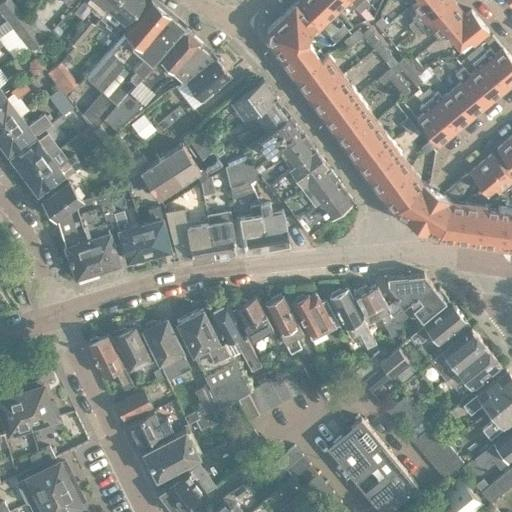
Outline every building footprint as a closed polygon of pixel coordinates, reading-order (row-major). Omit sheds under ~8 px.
[(27,18),(13,0),(1,0),(0,1),(0,9),(15,28),(27,18)] [(101,15),(113,0),(98,0),(100,1),(93,9),(101,15)] [(113,0),(101,15),(107,20),(104,23),(115,32),(141,0),(113,0)] [(141,74),(159,53),(183,25),(153,0),(147,0),(123,30),(109,46),(141,74)] [(296,0),(295,2),(315,23),(314,24),(317,27),(335,10),(325,0),(296,0)] [(325,0),(335,10),(343,3),(350,10),(353,7),(358,11),(362,7),(356,0),(325,0)] [(408,25),(412,30),(429,16),(430,17),(439,10),(437,7),(445,0),(446,2),(448,0),(416,0),(412,4),(418,11),(411,16),(414,20),(408,25)] [(430,17),(429,16),(412,30),(416,36),(423,30),(426,33),(432,28),(438,36),(446,29),(446,28),(464,13),(453,0),(448,0),(446,2),(445,0),(437,7),(439,10),(430,17)] [(294,75),(309,95),(341,71),(326,51),(320,55),(307,38),(306,31),(314,24),(315,23),(295,2),(294,1),(266,28),(265,36),(289,67),(295,74),(294,75)] [(488,29),(470,8),(464,13),(446,28),(446,29),(459,44),(468,37),(472,42),(488,29)] [(34,11),(27,18),(15,28),(30,48),(43,38),(51,29),(34,11)] [(95,22),(88,15),(67,37),(74,44),(95,22)] [(380,30),(385,25),(380,18),(374,23),(380,30)] [(345,30),(340,24),(328,36),(333,41),(345,30)] [(183,25),(159,53),(183,75),(185,76),(213,54),(200,43),(202,41),(183,25)] [(360,33),(366,40),(372,35),(367,28),(360,33)] [(361,36),(356,29),(342,40),(347,47),(361,36)] [(468,37),(459,44),(462,51),(472,42),(468,37)] [(373,49),(380,43),(375,38),(368,43),(373,49)] [(385,50),(380,43),(373,49),(378,55),(385,50)] [(504,82),(507,86),(511,82),(511,57),(502,46),(494,53),(489,47),(485,50),(479,43),(474,48),(489,65),(488,66),(495,74),(497,72),(505,81),(504,82)] [(109,46),(87,72),(106,88),(83,115),(94,129),(103,118),(109,110),(136,80),(141,74),(109,46)] [(468,74),(490,101),(507,86),(504,82),(505,81),(497,72),(495,74),(488,66),(489,65),(474,48),(465,55),(476,67),(468,74)] [(390,56),(385,50),(378,55),(383,61),(390,56)] [(214,53),(213,54),(185,76),(184,77),(198,94),(188,101),(193,106),(199,101),(199,102),(211,92),(210,90),(230,73),(223,65),(223,61),(219,56),(215,55),(214,53)] [(33,73),(43,66),(35,56),(30,60),(29,67),(33,73)] [(388,67),(390,69),(396,63),(395,61),(390,56),(383,61),(388,67)] [(406,63),(401,56),(395,61),(396,63),(399,67),(400,68),(406,63)] [(418,65),(412,58),(406,63),(411,68),(413,70),(418,65)] [(50,71),(65,91),(78,81),(62,61),(50,71)] [(399,67),(396,63),(390,69),(393,72),(399,67)] [(400,68),(405,74),(411,68),(406,63),(400,68)] [(442,70),(436,63),(430,68),(436,76),(442,70)] [(382,72),(387,79),(393,73),(393,72),(390,69),(388,67),(382,72)] [(461,80),(449,90),(471,116),(490,101),(468,74),(462,67),(454,73),(461,80)] [(413,70),(411,68),(405,74),(410,80),(416,74),(413,70)] [(349,82),(341,71),(309,95),(310,97),(312,96),(313,97),(313,100),(316,105),(319,105),(326,115),(338,131),(337,133),(341,138),(344,139),(372,119),(364,108),(367,106),(349,82)] [(387,79),(382,72),(375,78),(380,84),(387,79)] [(398,79),(393,73),(387,79),(392,84),(398,79)] [(415,86),(421,80),(416,74),(410,80),(415,86)] [(251,114),(251,113),(276,95),(263,77),(230,102),(243,119),(251,114)] [(398,79),(392,84),(397,90),(403,85),(398,79)] [(130,114),(149,92),(136,80),(109,110),(103,118),(113,127),(121,120),(130,114)] [(22,81),(19,83),(10,90),(14,97),(27,87),(22,81)] [(397,90),(402,96),(408,91),(403,85),(397,90)] [(428,86),(423,90),(437,108),(436,109),(443,117),(446,115),(453,124),(451,125),(455,130),(471,116),(449,90),(441,97),(436,91),(434,93),(428,86)] [(436,109),(437,108),(423,90),(418,95),(423,102),(419,105),(424,111),(416,117),(438,144),(455,130),(451,125),(453,124),(446,115),(443,117),(436,109)] [(288,112),(276,95),(251,113),(251,114),(243,119),(249,128),(237,136),(244,145),(288,112)] [(0,128),(20,114),(6,96),(0,100),(0,128)] [(158,124),(161,128),(182,110),(177,104),(161,116),(164,119),(158,124)] [(27,124),(20,114),(0,128),(0,143),(1,143),(7,151),(33,132),(37,132),(51,122),(43,112),(27,124)] [(256,162),(276,148),(301,129),(288,112),(244,145),(256,162)] [(141,113),(131,122),(144,137),(154,128),(141,113)] [(414,127),(405,115),(397,121),(407,133),(414,127)] [(379,129),(372,119),(344,139),(347,143),(347,146),(350,151),(353,151),(358,159),(371,177),(371,179),(375,184),(377,185),(379,186),(406,166),(397,154),(401,152),(382,127),(379,129)] [(266,181),(314,146),(301,129),(276,148),(282,157),(259,173),(266,181)] [(206,141),(200,132),(191,140),(196,148),(206,141)] [(511,133),(496,147),(511,166),(511,133)] [(23,172),(24,173),(49,154),(36,136),(10,155),(16,163),(15,166),(19,172),(23,172)] [(182,141),(148,162),(140,168),(148,180),(158,195),(194,171),(200,180),(201,180),(209,174),(204,166),(203,165),(199,168),(182,141)] [(206,141),(196,148),(204,160),(214,153),(206,141)] [(430,147),(426,141),(419,146),(423,152),(430,147)] [(327,163),(314,146),(289,165),(266,181),(266,182),(273,192),(279,199),(282,196),(289,191),(302,182),(327,163)] [(210,174),(225,164),(237,159),(232,149),(225,151),(224,150),(215,155),(217,158),(204,166),(209,174),(210,174)] [(468,170),(476,180),(486,192),(493,186),(497,191),(511,178),(511,175),(491,151),(468,170)] [(128,175),(140,168),(148,162),(142,153),(121,166),(128,175)] [(60,168),(49,154),(24,173),(25,175),(24,178),(28,184),(31,184),(37,191),(63,172),(65,175),(70,171),(80,164),(75,157),(60,168)] [(257,169),(246,155),(240,158),(247,177),(257,169)] [(239,158),(237,159),(225,164),(229,181),(246,177),(239,158)] [(339,180),(327,163),(302,182),(289,191),(282,196),(288,205),(295,213),(301,208),(313,200),(339,180)] [(84,170),(80,164),(70,171),(75,178),(84,170)] [(424,228),(437,236),(450,201),(446,198),(448,195),(445,193),(443,191),(442,192),(435,187),(429,184),(430,183),(429,183),(427,182),(424,180),(421,185),(417,181),(406,166),(379,186),(377,187),(393,209),(406,217),(405,217),(408,219),(408,218),(415,223),(422,226),(421,227),(424,228)] [(140,168),(128,175),(137,188),(148,180),(140,168)] [(131,181),(122,169),(108,179),(115,188),(126,185),(131,181)] [(210,174),(209,174),(201,180),(203,191),(214,189),(210,174)] [(55,217),(56,216),(76,202),(81,198),(68,179),(42,197),(47,205),(46,208),(50,214),(53,214),(55,217)] [(308,232),(353,199),(339,180),(313,200),(319,208),(307,216),(301,208),(295,213),(308,232)] [(97,268),(119,261),(107,226),(117,223),(113,211),(108,191),(81,198),(76,202),(84,227),(93,257),(97,268)] [(269,201),(259,203),(267,246),(289,242),(283,208),(271,210),(269,201)] [(483,205),(450,201),(437,236),(459,239),(479,242),(484,208),(485,201),(484,201),(483,205)] [(75,275),(97,268),(93,257),(84,227),(76,202),(56,216),(65,244),(63,247),(65,253),(68,254),(71,263),(75,272),(74,272),(75,275)] [(239,215),(245,250),(267,246),(259,203),(249,205),(250,213),(239,215)] [(150,219),(140,222),(148,253),(150,252),(150,255),(161,252),(161,250),(170,247),(162,216),(158,204),(147,207),(150,219)] [(496,209),(484,208),(479,242),(511,246),(511,207),(496,205),(496,209)] [(146,253),(148,253),(140,222),(128,225),(123,208),(113,211),(117,223),(126,259),(136,256),(139,258),(145,256),(146,253)] [(206,213),(207,222),(213,255),(235,252),(228,210),(206,213)] [(205,257),(213,255),(207,222),(186,226),(185,212),(172,215),(176,240),(188,238),(192,259),(205,257)] [(403,304),(408,300),(431,281),(423,271),(408,273),(405,273),(386,275),(387,281),(397,293),(395,295),(403,304)] [(438,285),(436,287),(431,281),(403,304),(392,312),(397,321),(413,308),(421,318),(448,297),(443,291),(438,285)] [(357,292),(355,294),(367,318),(379,312),(391,336),(402,329),(397,321),(392,312),(376,282),(366,287),(363,285),(357,288),(357,292)] [(331,295),(329,296),(351,335),(360,331),(367,345),(375,340),(347,287),(340,290),(339,288),(330,293),(331,295)] [(328,311),(326,312),(316,293),(310,296),(308,292),(305,294),(301,293),(296,296),(294,299),(291,301),(312,339),(336,326),(328,311)] [(265,302),(289,350),(300,345),(294,334),(302,330),(282,293),(280,294),(277,293),(272,296),(271,299),(265,302)] [(237,304),(234,305),(251,337),(272,326),(255,294),(246,299),(245,298),(243,298),(242,298),(240,299),(238,300),(238,301),(237,302),(237,304)] [(211,308),(208,309),(225,340),(234,335),(252,368),(261,363),(226,300),(219,303),(217,302),(211,305),(211,308)] [(438,340),(465,319),(451,301),(409,334),(412,338),(416,335),(420,340),(431,331),(438,340)] [(203,373),(233,358),(223,338),(219,340),(202,306),(176,319),(203,373)] [(185,355),(165,316),(155,321),(152,319),(146,323),(146,326),(142,327),(168,377),(190,366),(184,355),(185,355)] [(123,328),(117,331),(116,333),(113,335),(129,366),(142,360),(144,363),(153,359),(135,324),(125,329),(123,328)] [(444,377),(485,344),(478,334),(471,325),(429,358),(444,377)] [(95,335),(90,337),(89,340),(85,342),(101,374),(115,368),(121,382),(130,378),(107,331),(98,336),(95,335)] [(378,358),(389,371),(409,355),(398,342),(378,358)] [(500,362),(485,344),(444,377),(450,385),(463,375),(471,386),(500,362)] [(373,353),(354,369),(362,379),(381,363),(373,353)] [(249,388),(233,358),(203,373),(208,382),(219,404),(249,388)] [(300,362),(290,367),(302,389),(312,384),(300,362)] [(381,363),(362,379),(368,386),(387,370),(381,363)] [(260,381),(271,375),(266,365),(255,371),(260,381)] [(153,369),(157,378),(165,375),(160,366),(153,369)] [(291,395),(302,389),(290,367),(279,373),(291,395)] [(470,412),(483,401),(489,408),(511,390),(511,376),(505,368),(463,403),(470,412)] [(280,401),(291,395),(279,373),(268,379),(280,401)] [(25,388),(20,390),(30,424),(58,415),(53,400),(48,401),(43,383),(40,384),(39,379),(23,384),(25,388)] [(268,379),(258,384),(269,407),(280,401),(268,379)] [(206,411),(219,404),(208,382),(195,388),(206,411)] [(247,390),(259,412),(269,407),(258,384),(247,390)] [(114,400),(123,418),(152,403),(143,386),(114,400)] [(30,424),(20,390),(15,392),(13,387),(0,391),(0,407),(8,431),(30,424)] [(511,417),(511,390),(489,408),(496,416),(482,427),(489,436),(511,417)] [(237,397),(248,418),(259,412),(247,391),(237,397)] [(406,393),(387,409),(394,418),(414,402),(406,393)] [(421,412),(414,402),(394,418),(402,428),(421,412)] [(125,423),(135,443),(171,426),(166,415),(158,419),(153,409),(125,423)] [(188,421),(195,417),(198,416),(195,409),(185,414),(188,421)] [(213,409),(198,416),(195,417),(200,427),(208,423),(210,428),(220,423),(213,409)] [(383,511),(417,483),(360,416),(326,444),(383,511)] [(431,424),(412,440),(420,449),(439,433),(431,424)] [(511,425),(474,456),(480,464),(490,456),(499,466),(511,455),(511,425)] [(238,437),(246,448),(252,455),(266,445),(251,426),(238,437)] [(185,427),(142,449),(156,475),(198,453),(185,427)] [(447,442),(439,433),(420,449),(428,458),(447,442)] [(436,468),(455,452),(447,442),(428,458),(436,468)] [(282,469),(285,466),(302,453),(294,444),(275,460),(282,469)] [(49,445),(39,450),(44,461),(54,455),(49,445)] [(34,466),(44,461),(39,450),(28,455),(34,466)] [(462,461),(455,452),(436,468),(443,477),(462,461)] [(285,466),(293,476),(309,462),(302,453),(285,466)] [(182,473),(159,490),(158,491),(168,503),(167,503),(167,505),(170,509),(172,510),(172,509),(174,511),(175,511),(214,484),(194,457),(177,465),(182,473)] [(29,501),(69,481),(67,476),(71,474),(64,460),(60,462),(59,459),(16,480),(27,502),(29,501)] [(317,472),(309,462),(293,476),(301,485),(317,472)] [(511,482),(511,463),(481,489),(490,500),(511,482)] [(301,485),(309,494),(325,481),(317,472),(301,485)] [(461,478),(419,511),(467,511),(480,501),(461,478)] [(72,486),(69,481),(29,501),(33,511),(60,511),(80,502),(79,500),(83,498),(76,484),(72,486)] [(333,490),(325,481),(309,494),(316,504),(333,490)] [(248,489),(243,483),(232,491),(237,497),(248,489)] [(323,511),(325,511),(340,500),(333,490),(316,504),(323,511)] [(0,501),(0,511),(5,511),(9,511),(3,500),(0,501)] [(243,511),(236,502),(231,507),(225,500),(210,511),(243,511)] [(344,511),(348,509),(340,500),(325,511),(344,511)]
